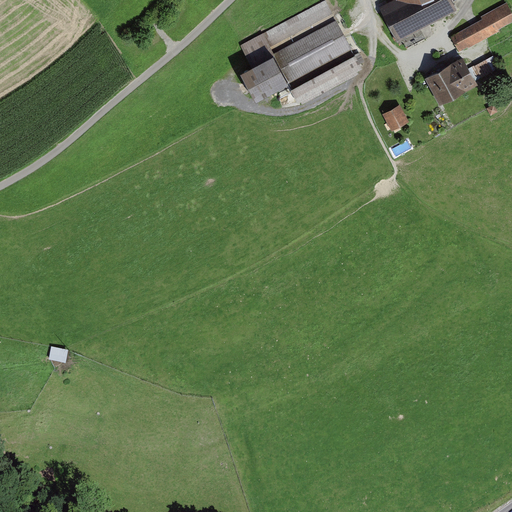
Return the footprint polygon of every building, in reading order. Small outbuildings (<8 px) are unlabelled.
[(323,0),(320,0),(239,43),(253,69),(244,74),(260,104),(291,87),(301,106),(363,73),(323,0)] [(391,0),(393,4),(380,10),(394,40),(457,10),(451,0),(391,0)] [(511,24),(511,10),(507,3),(482,17),(483,20),(454,37),(462,52),(511,24)] [(463,58),(426,78),(441,105),(477,86),(463,58)] [(489,59),(476,65),(482,77),(494,71),(489,59)] [(402,106),(387,114),(396,130),(411,122),(402,106)] [(50,358),(67,362),(69,349),(53,346),(50,358)]
